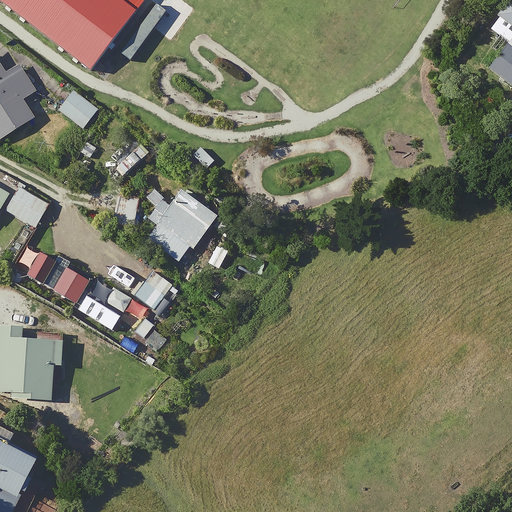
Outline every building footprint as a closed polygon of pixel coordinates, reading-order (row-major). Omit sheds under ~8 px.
[(134,10),(120,0),(0,0),(0,27),(75,85),(134,10)] [(511,1),(500,17),(511,26),(511,1)] [(511,46),(510,45),(491,69),(511,86),(511,46)] [(8,73),(0,60),(0,141),(1,143),(38,121),(26,101),(38,94),(20,66),(8,73)] [(100,111),(75,91),(60,111),(86,130),(100,111)] [(0,181),(0,219),(4,211),(39,230),(51,206),(1,180),(0,181)] [(152,220),(157,224),(147,239),(183,264),(194,248),(198,252),(217,226),(224,231),(232,220),(191,190),(179,182),(152,220)] [(142,201),(121,196),(115,224),(136,228),(142,201)] [(162,272),(141,262),(135,274),(156,284),(162,272)] [(0,392),(6,393),(5,399),(47,403),(48,387),(51,361),(58,362),(61,331),(0,324),(0,392)] [(12,495),(18,483),(23,485),(31,471),(25,469),(35,451),(0,432),(0,511),(8,511),(17,498),(12,495)]
